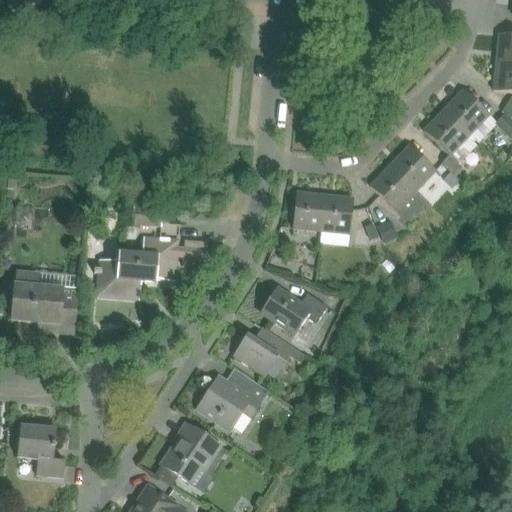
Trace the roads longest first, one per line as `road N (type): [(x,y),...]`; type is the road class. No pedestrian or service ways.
road 1 (residential): [(261,166),(350,161),(444,76),(473,35),(482,0)]
road 2 (residential): [(87,490),(116,484),(195,358),(191,328)]
road 3 (residential): [(191,328),(245,242),(261,166)]
road 4 (residential): [(261,166),(274,0)]
